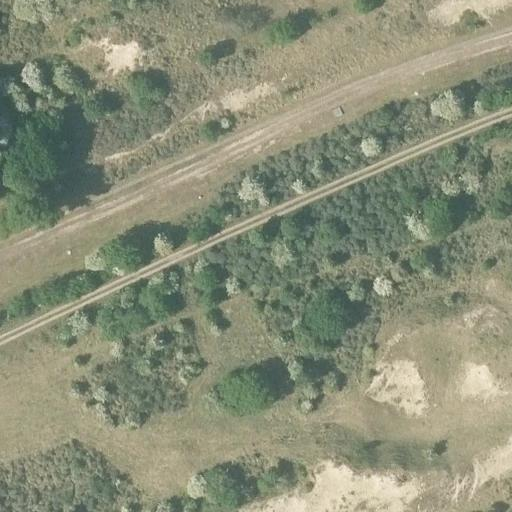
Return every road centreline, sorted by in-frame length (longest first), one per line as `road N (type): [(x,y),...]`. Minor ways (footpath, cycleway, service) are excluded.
road 1 (track): [(0,339),(511,116)]
road 2 (track): [(0,252),(321,103),(511,40)]
